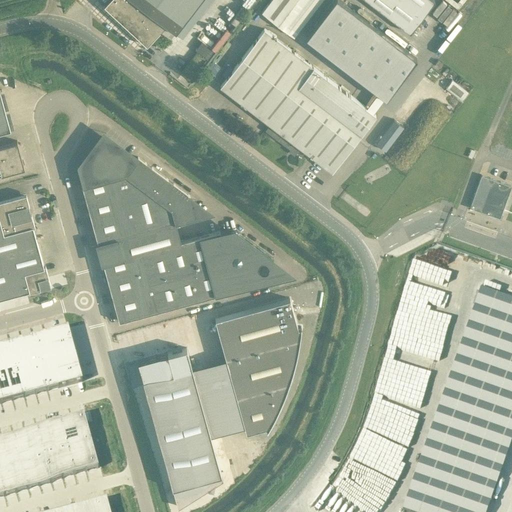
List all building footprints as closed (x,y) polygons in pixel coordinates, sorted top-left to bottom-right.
[(109,0),(104,5),(147,45),(166,25),(175,32),(199,0),(109,0)] [(321,0),(270,0),(262,12),(294,36),(321,0)] [(341,0),(333,0),(306,37),(386,98),(417,58),(341,0)] [(434,0),(367,0),(410,32),(434,0)] [(306,152),(332,171),(356,139),(375,114),(264,29),(220,86),(270,124),(265,130),(301,158),(306,152)] [(198,48),(208,58),(216,50),(205,40),(198,48)] [(461,93),(464,89),(455,81),(452,85),(461,93)] [(0,132),(10,129),(0,91),(0,132)] [(394,119),(376,143),(385,151),(403,127),(394,119)] [(85,175),(87,184),(82,185),(103,263),(119,321),(236,289),(234,285),(266,277),(273,258),(237,231),(221,235),(220,231),(123,257),(118,238),(186,220),(185,217),(195,215),(190,195),(138,157),(135,161),(103,137),(93,149),(89,157),(86,166),(85,175)] [(0,145),(0,174),(24,168),(17,141),(0,145)] [(481,175),(469,207),(470,207),(495,216),(500,218),(501,214),(511,186),(481,175)] [(0,202),(0,249),(37,240),(25,196),(0,202)] [(0,297),(45,285),(48,281),(37,240),(0,249),(0,297)] [(442,282),(444,268),(432,267),(430,280),(442,282)] [(497,511),(511,462),(511,297),(479,288),(411,511),(497,511)] [(267,428),(266,430),(267,430),(269,426),(271,423),(275,416),(278,410),(281,403),(283,399),(284,395),(286,390),(288,384),(290,378),(292,372),(294,366),(295,362),(296,356),(298,350),(299,344),(299,340),(300,336),(301,330),(301,326),(300,326),(300,327),(298,327),(290,298),(215,319),(246,432),(265,427),(267,428)] [(0,346),(0,404),(82,383),(67,329),(0,346)] [(191,346),(143,359),(172,465),(221,452),(191,346)] [(421,387),(424,375),(402,370),(400,378),(396,377),(394,386),(415,391),(416,385),(421,387)] [(83,416),(71,419),(79,446),(90,443),(83,416)] [(71,419),(60,422),(67,449),(79,446),(71,419)] [(60,422),(48,425),(55,452),(67,449),(60,422)] [(48,425),(37,428),(44,455),(55,452),(48,425)] [(37,428),(25,431),(32,458),(44,455),(37,428)] [(25,431),(13,435),(20,462),(32,458),(25,431)] [(13,435),(2,438),(9,465),(20,462),(13,435)] [(2,438),(0,438),(0,467),(9,465),(2,438)] [(90,443),(79,446),(86,473),(98,470),(90,443)] [(79,446),(67,449),(74,476),(86,473),(79,446)] [(67,449),(55,452),(63,479),(74,476),(67,449)] [(55,452),(44,455),(51,482),(63,479),(55,452)] [(44,455),(32,458),(39,485),(51,482),(44,455)] [(32,458),(20,462),(28,488),(39,485),(32,458)] [(20,462),(9,465),(16,492),(28,488),(20,462)] [(9,465),(0,467),(0,478),(4,495),(16,492),(9,465)] [(108,511),(106,500),(74,509),(74,511),(108,511)]
